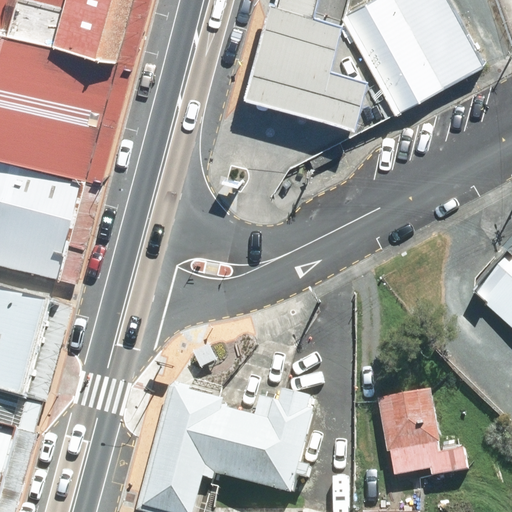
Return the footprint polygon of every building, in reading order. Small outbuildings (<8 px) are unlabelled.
[(136,0),(0,0),(0,155),(89,179),(136,0)] [(277,0),(276,8),(262,8),(239,101),(250,97),(340,122),(353,74),(315,63),(328,16),(323,15),(327,0),(277,0)] [(357,0),(337,12),(391,108),(476,61),(442,0),(357,0)] [(0,260),(64,277),(89,179),(0,155),(0,260)] [(511,256),(478,294),(511,325),(511,239),(505,248),(511,254),(511,256)] [(0,511),(1,511),(58,302),(0,286),(0,511)] [(213,348),(198,355),(204,369),(219,362),(213,348)] [(199,396),(164,387),(151,383),(120,505),(149,511),(172,511),(182,474),(189,476),(191,470),(269,490),(273,472),(284,474),(287,462),(277,459),(290,407),(284,405),(287,393),(259,386),(255,398),(235,393),(231,413),(201,405),(202,400),(198,399),(199,396)] [(441,445),(443,444),(434,392),(383,401),(393,454),(394,454),(398,477),(434,471),(435,477),(471,471),(467,451),(443,455),(441,445)] [(511,399),(506,394),(494,408),(511,425),(511,399)]
